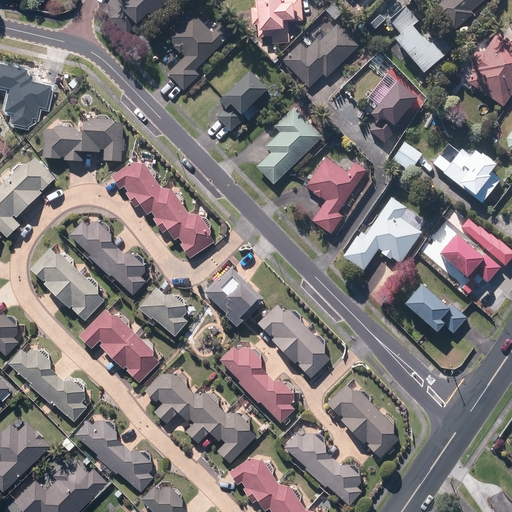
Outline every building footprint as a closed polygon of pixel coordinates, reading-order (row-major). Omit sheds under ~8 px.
[(125,35),(148,12),(152,16),(168,0),(125,0),(122,4),(124,6),(110,20),(125,35)] [(272,38),(273,45),(290,44),(289,32),(283,32),(282,23),(293,22),(293,6),(301,6),(300,0),(255,0),(256,10),(251,10),(252,27),(257,26),(258,39),(272,38)] [(445,23),(452,30),(472,14),(471,13),(470,11),(482,0),(444,0),(441,3),(437,7),(432,10),(444,24),(445,23)] [(326,12),(335,21),(342,14),(333,5),(326,12)] [(394,42),(423,75),(451,51),(439,38),(428,48),(411,29),(418,23),(405,8),(389,22),(401,36),(394,42)] [(168,75),(184,92),(200,77),(195,72),(231,36),(221,25),(212,34),(193,15),(171,37),(176,42),(172,47),(180,55),(182,54),(186,58),(168,75)] [(302,82),(309,89),(323,76),(326,79),(358,48),(337,26),(320,43),(318,40),(306,51),(300,44),(282,62),(295,75),(291,79),(298,86),(302,82)] [(460,29),(461,38),(469,37),(468,28),(460,29)] [(467,85),(504,109),(511,96),(511,41),(510,44),(509,42),(509,41),(503,37),(502,39),(497,35),(484,55),(480,53),(476,53),(470,63),(471,70),(472,71),(471,73),(474,75),(467,85)] [(5,108),(26,129),(56,99),(60,80),(32,73),(32,71),(15,67),(10,90),(0,99),(6,107),(5,108)] [(225,109),(216,117),(229,131),(243,117),(240,113),(265,89),(249,72),(218,102),(225,109)] [(69,85),(73,89),(80,83),(75,78),(69,85)] [(369,132),(385,145),(398,130),(394,126),(416,100),(397,84),(370,117),(377,123),(369,132)] [(264,100),(268,104),(279,93),(275,89),(264,100)] [(372,95),(377,99),(381,95),(376,91),(372,95)] [(257,169),(274,186),(323,138),(294,109),(274,128),(280,133),(265,148),(271,154),(257,169)] [(110,120),(91,119),(89,121),(88,122),(83,122),(82,131),(82,150),(84,150),(100,151),(100,149),(105,149),(105,160),(121,161),(122,124),(113,123),(110,120)] [(74,128),(54,127),(52,128),(44,128),(43,158),(61,158),(61,156),(64,156),(64,160),(83,161),(84,150),(82,150),(82,131),(81,131),(81,132),(77,133),(74,128)] [(333,142),(337,146),(342,142),(338,137),(333,142)] [(392,161),(410,174),(423,156),(404,143),(392,161)] [(443,175),(481,205),(500,180),(491,173),(495,167),(475,152),(471,158),(462,150),(459,154),(447,146),(433,165),(444,174),(443,175)] [(23,163),(5,180),(30,205),(42,193),(40,191),(41,190),(43,191),(55,179),(34,157),(28,163),(23,163)] [(312,223),(331,236),(343,218),(338,215),(345,205),(349,207),(353,201),(349,198),(367,171),(354,163),(347,174),(326,159),(306,189),(326,202),(312,223)] [(143,164),(132,162),(111,176),(120,189),(124,185),(128,192),(126,193),(135,207),(139,204),(152,196),(151,194),(159,188),(143,164)] [(0,229),(7,237),(20,224),(13,217),(14,215),(17,218),(30,205),(5,180),(0,185),(0,229)] [(171,191),(159,188),(151,194),(152,196),(139,204),(146,214),(152,210),(156,217),(153,219),(163,232),(167,229),(179,221),(178,219),(186,213),(171,191)] [(344,257),(364,271),(378,250),(399,264),(419,235),(397,220),(403,210),(392,202),(363,243),(357,239),(344,257)] [(181,244),(190,258),(212,244),(208,236),(209,231),(199,216),(186,213),(178,219),(179,221),(167,229),(174,239),(179,236),(183,242),(181,244)] [(110,235),(96,222),(91,223),(86,228),(81,223),(70,235),(91,254),(89,256),(100,266),(116,249),(109,243),(110,235)] [(477,275),(487,284),(501,268),(486,256),(483,259),(455,236),(439,255),(471,283),(477,275)] [(479,247),(485,252),(488,248),(482,244),(479,247)] [(48,249),(31,268),(45,282),(44,283),(56,294),(77,271),(60,255),(54,255),(48,249)] [(112,274),(133,294),(145,282),(139,277),(144,272),(143,266),(130,254),(122,254),(116,249),(100,266),(110,276),(112,274)] [(225,315),(237,326),(248,315),(244,311),(258,296),(245,284),(247,283),(232,268),(219,282),(216,279),(204,291),(226,313),(225,315)] [(77,271),(56,294),(70,308),(71,307),(85,320),(103,301),(97,295),(97,289),(77,271)] [(443,326),(453,335),(467,319),(452,306),(448,310),(422,286),(404,306),(436,334),(443,326)] [(184,306),(171,295),(163,295),(155,288),(138,307),(151,318),(152,317),(175,336),(186,323),(181,317),(184,314),(184,306)] [(276,306),(258,323),(283,349),(306,328),(289,311),(281,311),(276,306)] [(104,311),(79,336),(92,348),(100,340),(102,343),(100,345),(112,357),(134,334),(115,316),(109,316),(104,311)] [(0,348),(7,354),(17,343),(13,338),(17,335),(16,327),(4,315),(0,315),(0,348)] [(306,328),(283,349),(310,377),(329,359),(324,353),(324,346),(306,328)] [(134,334),(112,357),(123,368),(126,366),(128,368),(126,370),(139,383),(158,363),(151,357),(152,352),(134,334)] [(239,383),(245,389),(263,372),(260,368),(260,360),(247,347),(242,347),(240,349),(237,352),(232,347),(220,359),(241,381),(239,383)] [(49,361),(36,349),(30,350),(27,353),(25,355),(20,350),(8,363),(31,383),(29,385),(39,394),(55,375),(49,370),(49,361)] [(260,400),(281,422),(293,410),(289,405),(293,401),(293,394),(281,382),(273,382),(263,372),(245,389),(258,402),(260,400)] [(160,374),(145,390),(157,401),(159,399),(163,403),(155,412),(166,423),(178,411),(187,402),(185,401),(192,394),(185,387),(187,386),(174,375),(160,374)] [(55,375),(39,394),(49,403),(51,401),(74,422),(87,408),(81,403),(84,399),(84,392),(71,381),(62,381),(55,375)] [(0,398),(3,402),(11,394),(7,391),(10,388),(0,377),(0,398)] [(346,386),(328,403),(353,429),(375,408),(359,391),(351,391),(346,386)] [(192,394),(185,401),(187,402),(178,411),(188,420),(190,418),(195,422),(186,431),(198,443),(209,431),(218,422),(217,420),(223,414),(216,407),(218,406),(206,394),(192,394)] [(353,429),(380,458),(398,440),(392,435),(392,426),(375,408),(353,429)] [(218,451),(230,463),(255,437),(248,431),(248,425),(237,414),(223,414),(217,420),(218,422),(209,431),(219,440),(222,438),(226,442),(218,451)] [(0,461),(0,487),(4,492),(51,446),(28,422),(23,426),(24,423),(22,421),(18,420),(16,422),(15,426),(17,428),(21,429),(18,431),(10,423),(2,431),(0,429),(0,458),(1,460),(0,461)] [(115,432),(103,421),(95,421),(91,425),(86,421),(74,433),(107,463),(122,447),(115,440),(115,432)] [(324,445),(312,434),(305,435),(300,440),(295,435),(285,447),(307,467),(306,469),(315,477),(332,459),(324,453),(324,445)] [(74,446),(66,438),(60,444),(68,452),(74,446)] [(119,471),(141,491),(153,478),(147,473),(151,469),(150,463),(136,451),(128,452),(122,447),(107,463),(117,473),(119,471)] [(248,458),(229,472),(238,483),(241,481),(246,486),(243,489),(253,503),(258,500),(270,492),(269,490),(277,484),(263,461),(248,458)] [(358,475),(347,465),(338,465),(332,459),(315,477),(325,487),(327,484),(350,505),(362,492),(357,487),(360,484),(358,475)] [(78,511),(108,483),(94,468),(89,473),(76,461),(69,468),(65,464),(53,475),(57,480),(46,490),(36,480),(32,484),(26,478),(6,498),(11,504),(14,501),(24,511),(78,511)] [(277,484),(269,490),(270,492),(258,500),(265,510),(269,507),(272,511),(300,511),(304,510),(289,488),(277,484)] [(181,502),(168,490),(163,489),(158,494),(154,490),(141,503),(150,511),(182,511),(181,511),(181,502)]
